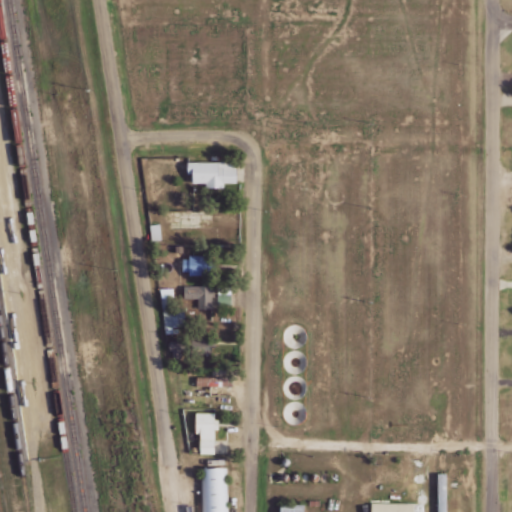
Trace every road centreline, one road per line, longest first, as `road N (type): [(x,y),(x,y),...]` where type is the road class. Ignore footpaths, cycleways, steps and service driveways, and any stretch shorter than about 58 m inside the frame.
road 1 (residential): [(177,511),(100,0)]
road 2 (residential): [(493,0),(493,511)]
road 3 (residential): [(255,138),(260,511)]
road 4 (residential): [(122,140),(255,138)]
